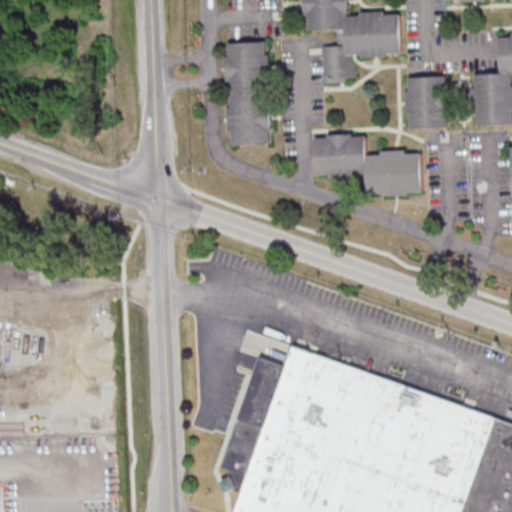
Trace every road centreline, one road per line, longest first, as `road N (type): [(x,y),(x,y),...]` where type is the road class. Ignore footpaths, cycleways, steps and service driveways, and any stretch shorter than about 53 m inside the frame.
road 1 (tertiary): [(171,511),(153,71)]
road 2 (tertiary): [(511,326),(159,206)]
road 3 (tertiary): [(159,206),(0,145)]
